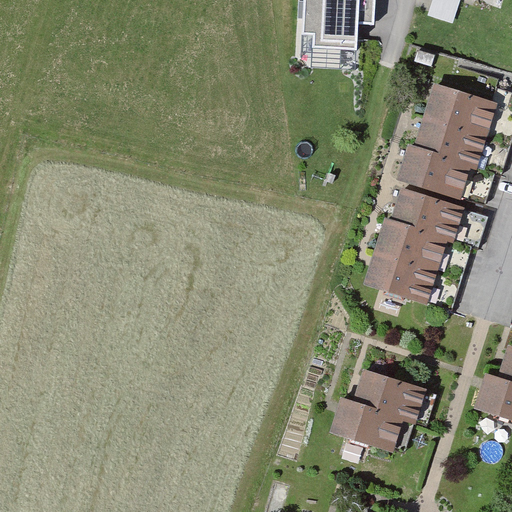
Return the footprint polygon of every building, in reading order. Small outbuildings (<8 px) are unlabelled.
[(357,51),(358,25),(374,25),(375,0),(303,0),(302,35),(313,35),(312,48),(357,51)] [(511,110),(492,104),(434,86),(433,90),(436,97),(435,102),(430,101),(425,116),(483,135),(487,119),(511,127),(511,110)] [(511,94),(497,89),(492,104),(511,110),(511,94)] [(509,143),(483,135),(425,116),(423,122),(427,128),(426,134),(420,132),(414,149),(473,167),(477,152),(504,160),(509,143)] [(509,143),(511,134),(511,127),(487,119),(483,135),(509,143)] [(473,167),(414,149),(409,147),(407,152),(411,160),(410,165),(403,163),(398,181),(455,199),(461,183),(488,192),(493,175),(472,168),(473,167)] [(472,168),(493,175),(499,177),(504,160),(477,152),(473,167),(472,168)] [(483,208),(488,192),(461,183),(455,199),(483,208)] [(397,205),(392,220),(450,238),(455,225),(483,234),(488,218),(401,191),(400,195),(404,202),(403,207),(397,205)] [(381,236),(376,251),(434,270),(439,254),(466,263),(471,248),(450,241),(450,238),(392,220),(386,218),(384,225),(388,231),(386,237),(381,236)] [(450,241),(471,248),(478,250),(483,234),(455,225),(450,238),(450,241)] [(434,270),(376,251),(374,257),(377,263),(376,268),(370,267),(365,284),(385,291),(383,296),(402,302),(404,296),(423,302),(429,286),(456,295),(461,279),(434,270)] [(434,270),(461,279),(466,263),(439,254),(434,270)] [(451,311),(456,295),(429,286),(423,302),(451,311)] [(511,347),(509,347),(498,379),(511,383),(511,347)] [(354,404),(410,422),(410,420),(425,425),(435,393),(364,370),(354,402),(354,404)] [(511,383),(498,379),(486,375),(476,406),(494,412),(492,417),(511,423),(511,420),(511,383)] [(401,451),(410,422),(354,404),(354,402),(341,398),(331,429),(349,435),(347,442),(367,448),(369,441),(401,451)]
